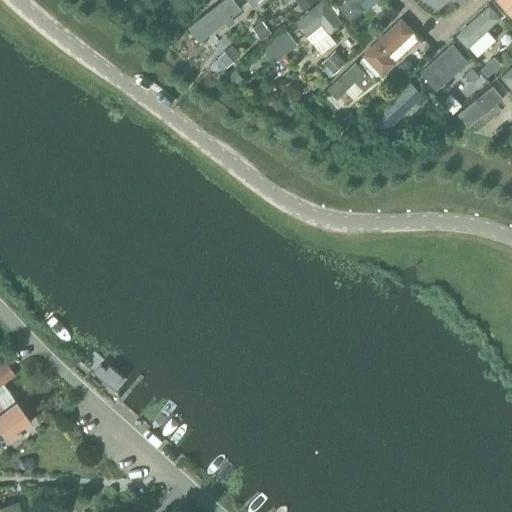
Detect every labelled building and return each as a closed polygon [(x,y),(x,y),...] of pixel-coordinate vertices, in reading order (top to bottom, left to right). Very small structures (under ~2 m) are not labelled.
[(241,0),(223,0),(196,19),(206,33),(245,6),(241,0)] [(323,0),(320,0),(294,21),(306,36),(306,35),(313,44),(341,22),(323,0)] [(334,0),(349,20),(364,8),(359,2),(361,0),(334,0)] [(511,0),(497,0),(507,11),(511,6),(511,0)] [(461,31),(470,41),(501,14),(492,3),(461,31)] [(400,18),(362,55),(381,75),(395,63),(394,61),(418,38),(413,32),(400,18)] [(261,44),(273,59),(297,40),(286,25),(261,44)] [(217,54),(226,65),(241,52),(231,41),(217,54)] [(453,44),(420,72),(435,89),(468,61),(453,44)] [(330,74),(346,60),(336,48),(320,63),(330,74)] [(327,85),(344,104),(372,79),(355,60),(327,85)] [(511,64),(500,75),(511,90),(511,89),(511,64)] [(387,118),(418,92),(409,82),(378,109),(387,118)] [(493,83),(459,113),(474,127),(508,99),(493,83)] [(494,133),(500,142),(511,134),(511,123),(511,121),(494,133)] [(0,383),(15,372),(6,360),(0,364),(0,383)] [(4,409),(0,403),(0,425),(8,437),(31,421),(16,401),(4,409)] [(20,511),(18,501),(0,506),(0,511),(20,511)]
